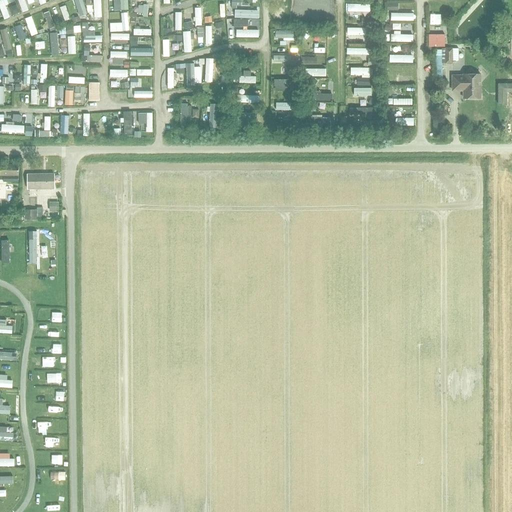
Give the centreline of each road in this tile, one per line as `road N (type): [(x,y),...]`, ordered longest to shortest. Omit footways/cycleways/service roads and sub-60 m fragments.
road 1 (unclassified): [(71,149),(511,147)]
road 2 (unclassified): [(71,149),(74,511)]
